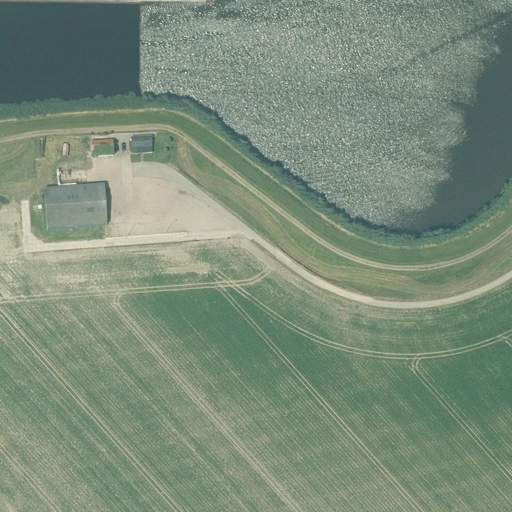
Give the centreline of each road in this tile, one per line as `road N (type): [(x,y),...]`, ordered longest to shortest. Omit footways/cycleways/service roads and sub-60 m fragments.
road 1 (track): [(0,140),(164,127),(326,245),(386,267),(454,262),(511,227)]
road 2 (unclassified): [(511,272),(481,290),(420,305),(351,298),(313,280),(184,182),(159,169),(133,169)]
